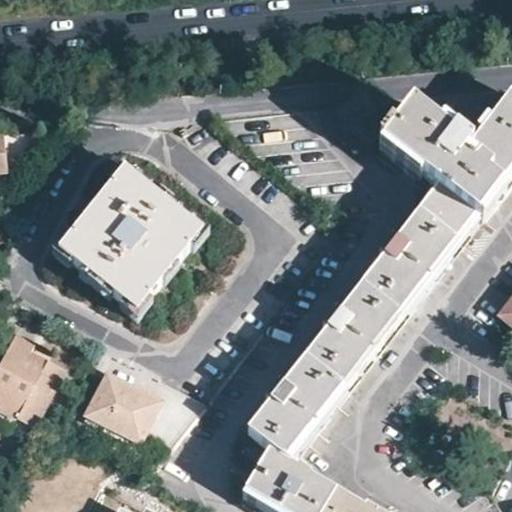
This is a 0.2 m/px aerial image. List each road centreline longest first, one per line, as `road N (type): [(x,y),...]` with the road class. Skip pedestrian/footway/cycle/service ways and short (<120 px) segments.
road 1 (residential): [(116,124),(99,135),(31,257),(30,285),(35,298),(157,364),(183,365),(267,261),(267,236),(137,116)]
road 2 (primary): [(433,0),(0,43)]
road 3 (residential): [(511,76),(137,116)]
